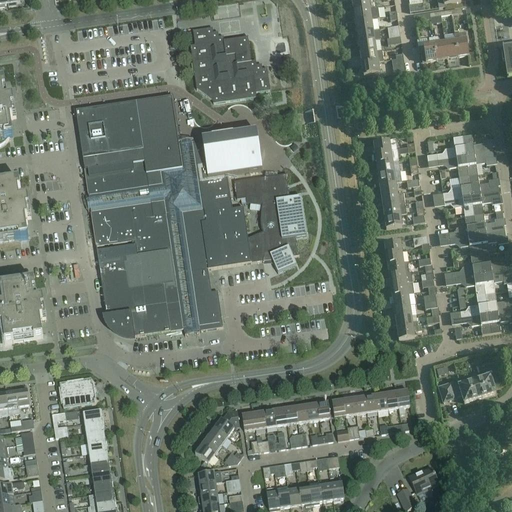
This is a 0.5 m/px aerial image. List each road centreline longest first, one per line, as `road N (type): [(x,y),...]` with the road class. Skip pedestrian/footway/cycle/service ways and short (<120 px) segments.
road 1 (tertiary): [(160,407),(203,383),(307,368),(340,348),(350,329),(352,284),(309,0)]
road 2 (residential): [(450,351),(418,136),(497,124)]
road 3 (residential): [(249,511),(245,464),(364,447)]
road 4 (residential): [(44,26),(198,0)]
road 5 (residential): [(49,511),(36,371)]
road 6 (residential): [(160,407),(100,362),(36,371)]
